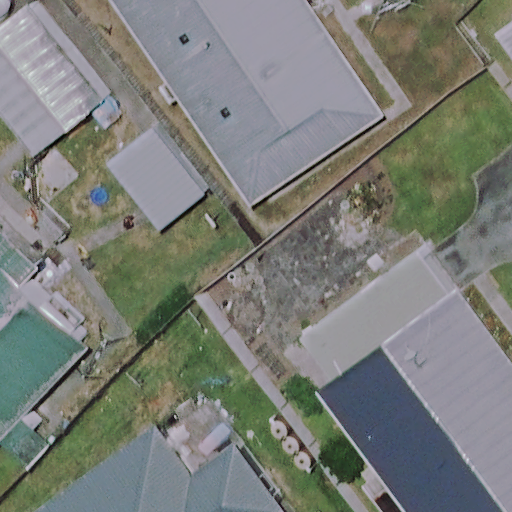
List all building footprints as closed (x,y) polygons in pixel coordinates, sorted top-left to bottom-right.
[(120,88),(47,0),(30,0),(0,25),(0,114),(36,157),(120,88)] [(391,109),(316,0),(124,0),(259,199),(391,109)] [(511,20),(499,30),(511,48),(511,20)] [(47,251),(0,208),(0,443),(97,337),(26,273),(47,251)] [(511,511),(511,344),(436,239),(294,342),(417,511),(511,511)]
